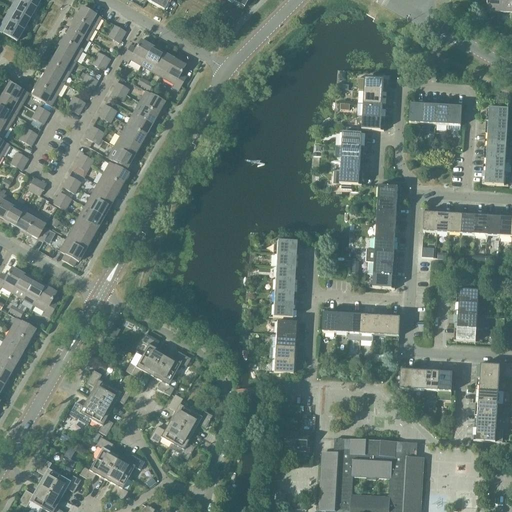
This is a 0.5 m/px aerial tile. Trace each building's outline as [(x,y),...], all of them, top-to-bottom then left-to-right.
[(37,10),(19,0),(15,0),(10,9),(29,20),(33,13),(35,14),(37,10)] [(19,0),(37,10),(40,6),(38,5),(40,0),(19,0)] [(146,0),(147,0),(146,1),(164,11),(169,0),(146,0)] [(229,0),(244,8),(248,0),(229,0)] [(487,0),(486,12),(500,13),(500,0),(487,0)] [(511,0),(500,0),(500,13),(511,13),(511,0)] [(75,15),(73,19),(95,31),(101,19),(82,8),(77,16),(75,15)] [(29,20),(10,9),(4,20),(23,31),(25,32),(27,28),(25,27),(29,20)] [(73,24),(69,31),(88,42),(95,31),(73,19),(71,23),(73,24)] [(23,31),(4,20),(0,26),(0,33),(16,42),(23,31)] [(107,38),(113,42),(120,30),(114,27),(107,38)] [(120,30),(113,42),(119,45),(125,33),(120,30)] [(88,42),(69,31),(65,38),(63,37),(61,41),(82,53),(88,42)] [(82,53),(61,41),(58,45),(60,46),(57,53),(76,64),(82,53)] [(130,61),(141,67),(152,48),(140,42),(134,53),(130,61)] [(141,67),(152,74),(164,52),(160,50),(158,52),(152,48),(141,67)] [(122,61),(128,64),(130,61),(134,53),(128,50),(122,61)] [(152,74),(163,80),(174,61),(167,57),(168,55),(164,52),(152,74)] [(76,64),(57,53),(53,60),(50,59),(48,63),(70,75),(76,64)] [(98,54),(95,60),(107,67),(110,61),(98,54)] [(107,67),(95,60),(92,66),(103,72),(107,67)] [(174,61),(163,80),(174,86),(179,78),(185,67),(174,61)] [(70,75),(48,63),(46,67),(48,68),(44,75),(63,86),(70,75)] [(38,81),(36,84),(57,97),(63,86),(44,75),(40,82),(38,81)] [(86,76),(82,82),(94,89),(97,83),(86,76)] [(174,86),(172,89),(178,92),(184,81),(179,78),(174,86)] [(138,85),(143,88),(147,82),(141,79),(138,85)] [(365,80),(364,93),(386,94),(387,81),(365,80)] [(94,89),(82,82),(79,88),(91,94),(94,89)] [(147,82),(143,88),(149,91),(152,86),(147,82)] [(3,95),(22,106),(28,95),(9,84),(3,95)] [(57,97),(36,84),(33,89),(36,90),(32,97),(51,108),(57,97)] [(117,84),(114,90),(126,97),(129,91),(117,84)] [(126,97),(114,90),(111,96),(122,102),(126,97)] [(145,92),(139,104),(160,116),(162,112),(160,111),(164,103),(145,92)] [(363,105),(385,107),(386,94),(364,93),(359,93),(358,104),(363,105)] [(3,95),(1,94),(0,95),(0,99),(0,108),(15,117),(22,106),(3,95)] [(73,98),(70,104),(82,111),(85,105),(73,98)] [(409,125),(422,125),(424,103),(411,102),(409,125)] [(422,125),(435,126),(436,104),(424,103),(422,125)] [(82,111),(70,104),(67,110),(78,116),(82,111)] [(132,115),(152,126),(155,119),(158,120),(160,116),(139,104),(132,115)] [(436,104),(435,126),(448,127),(449,105),(436,104)] [(363,105),(363,118),(385,119),(385,107),(363,105)] [(449,105),(448,127),(461,128),(462,106),(449,105)] [(105,106),(102,112),(113,119),(116,113),(105,106)] [(0,122),(9,128),(15,117),(0,108),(0,122)] [(38,108),(35,114),(46,120),(50,114),(38,108)] [(487,109),(486,122),(508,124),(509,110),(487,109)] [(113,119),(102,112),(98,118),(110,124),(113,119)] [(46,120),(35,114),(32,119),(43,126),(46,120)] [(152,126),(132,115),(126,126),(147,138),(150,134),(148,133),(152,126)] [(385,119),(363,118),(362,131),(384,132),(385,119)] [(9,128),(0,122),(0,138),(3,140),(9,128)] [(508,124),(486,122),(485,135),(507,136),(508,124)] [(147,138),(126,126),(120,137),(139,148),(143,141),(145,142),(147,138)] [(92,128),(89,134),(101,141),(104,135),(92,128)] [(26,130),(22,135),(34,142),(37,136),(26,130)] [(101,141),(89,134),(86,140),(97,146),(101,141)] [(343,134),(342,147),(364,148),(365,135),(343,134)] [(34,142),(22,135),(19,141),(31,148),(34,142)] [(485,135),(484,147),(506,149),(507,136),(485,135)] [(135,155),(139,148),(120,137),(114,148),(135,160),(137,156),(135,155)] [(8,146),(0,141),(0,156),(2,157),(8,146)] [(342,147),(341,159),(363,161),(364,148),(342,147)] [(484,147),(484,160),(506,161),(506,149),(484,147)] [(135,160),(114,148),(107,159),(126,170),(131,163),(133,164),(135,160)] [(17,154),(13,160),(25,166),(28,161),(17,154)] [(93,162),(81,156),(78,161),(90,168),(93,162)] [(340,172),(362,173),(363,161),(341,159),(340,172)] [(25,166),(13,160),(10,165),(21,172),(25,166)] [(505,174),(506,161),(484,160),(483,173),(505,174)] [(90,168),(78,161),(75,167),(86,174),(90,168)] [(109,164),(103,175),(124,187),(126,183),(124,182),(128,175),(109,164)] [(340,172),(334,172),(334,185),(362,186),(362,173),(340,172)] [(483,173),(482,186),(504,187),(505,174),(483,173)] [(103,175),(96,186),(116,197),(119,190),(121,191),(124,187),(103,175)] [(69,177),(66,183),(77,190),(80,184),(69,177)] [(1,186),(7,189),(10,184),(4,180),(1,186)] [(28,191),(33,194),(40,183),(34,180),(28,191)] [(40,183),(33,194),(39,198),(46,186),(40,183)] [(77,190),(66,183),(62,189),(74,196),(77,190)] [(90,197),(111,209),(114,205),(112,204),(116,197),(96,186),(90,197)] [(379,187),(378,201),(400,202),(401,189),(379,187)] [(56,200),(68,206),(71,201),(60,194),(56,200)] [(0,218),(4,221),(15,202),(4,196),(3,195),(0,201),(0,218)] [(109,213),(111,209),(90,197),(84,208),(103,218),(107,212),(109,213)] [(68,206),(56,200),(53,206),(65,212),(68,206)] [(399,214),(400,202),(378,201),(377,213),(399,214)] [(8,223),(15,227),(26,208),(15,202),(4,221),(3,223),(7,225),(8,223)] [(21,233),(25,236),(37,214),(26,208),(15,227),(22,231),(21,233)] [(103,219),(84,208),(78,219),(99,231),(101,227),(99,226),(103,219)] [(436,234),(438,212),(425,211),(423,233),(436,234)] [(436,234),(449,235),(450,213),(438,212),(436,234)] [(399,227),(399,214),(377,213),(376,226),(399,227)] [(449,235),(461,236),(463,214),(450,213),(449,235)] [(37,214),(25,236),(29,238),(30,236),(37,240),(44,228),(48,221),(37,214)] [(461,236),(474,236),(475,214),(463,214),(461,236)] [(474,236),(487,237),(488,215),(475,214),(474,236)] [(488,215),(487,237),(499,238),(501,216),(488,215)] [(511,216),(501,216),(499,238),(511,238),(511,233),(511,216)] [(99,231),(78,219),(71,230),(91,241),(95,234),(97,235),(99,231)] [(50,226),(56,229),(59,223),(53,220),(50,226)] [(376,226),(376,238),(398,240),(399,227),(376,226)] [(44,228),(37,240),(43,243),(49,232),(44,228)] [(71,230),(65,241),(86,253),(89,249),(87,248),(91,241),(71,230)] [(376,238),(375,251),(397,252),(398,240),(376,238)] [(86,253),(65,241),(59,252),(65,256),(76,262),(78,263),(82,256),(84,257),(86,253)] [(277,242),(276,255),(298,257),(299,243),(277,242)] [(397,252),(375,251),(374,263),(396,265),(397,252)] [(276,255),(275,268),(297,269),(298,257),(276,255)] [(76,262),(65,256),(61,261),(73,268),(76,262)] [(374,263),(373,276),(396,277),(396,265),(374,263)] [(275,268),(275,280),(297,282),(297,269),(275,268)] [(1,288),(12,295),(23,275),(11,269),(5,280),(1,288)] [(12,295),(23,301),(35,280),(31,277),(29,279),(23,275),(12,295)] [(396,277),(373,276),(373,289),(395,290),(396,277)] [(23,301),(33,307),(44,288),(37,284),(39,282),(35,280),(23,301)] [(275,280),(274,293),(296,294),(297,282),(275,280)] [(33,307),(45,313),(50,305),(56,294),(44,288),(33,307)] [(457,291),(456,304),(478,305),(479,292),(457,291)] [(274,293),(273,306),(295,307),(296,294),(274,293)] [(478,305),(456,304),(455,317),(477,318),(478,305)] [(45,313),(43,316),(49,319),(55,308),(50,305),(45,313)] [(295,307),(273,306),(272,319),(294,320),(295,307)] [(8,312),(14,315),(17,310),(11,307),(8,312)] [(17,310),(14,315),(20,319),(23,313),(17,310)] [(323,333),(336,334),(337,312),(324,311),(323,333)] [(336,334),(348,335),(350,313),(337,312),(336,334)] [(350,313),(348,335),(348,341),(360,342),(362,314),(350,313)] [(360,342),(373,342),(373,336),(375,314),(362,314),(360,342)] [(373,336),(386,337),(387,315),(375,314),(373,336)] [(387,315),(386,337),(399,338),(400,316),(387,315)] [(455,329),(477,330),(483,331),(483,318),(477,318),(455,317),(455,329)] [(16,320),(9,331),(31,343),(33,339),(31,338),(35,331),(16,320)] [(276,323),(275,336),(297,337),(298,324),(276,323)] [(477,330),(455,329),(454,342),(476,344),(477,330)] [(3,342),(22,353),(26,346),(28,347),(31,343),(9,331),(3,342)] [(147,346),(141,357),(158,366),(164,355),(155,350),(159,342),(146,335),(142,343),(147,346)] [(275,336),(274,349),(296,350),(297,337),(275,336)] [(3,342),(0,347),(0,355),(18,365),(20,361),(18,360),(22,353),(3,342)] [(274,349),(274,361),(296,362),(296,350),(274,349)] [(164,355),(158,366),(174,376),(180,365),(186,368),(190,360),(178,353),(174,360),(164,355)] [(0,369),(10,375),(14,368),(16,369),(18,365),(0,355),(0,369)] [(142,373),(151,378),(158,366),(141,357),(135,368),(129,365),(125,373),(138,380),(142,373)] [(296,362),(274,361),(273,374),(295,376),(296,362)] [(158,366),(151,378),(161,383),(157,390),(169,398),(174,390),(168,387),(174,376),(158,366)] [(478,366),(477,379),(499,380),(500,367),(478,366)] [(400,390),(413,391),(414,369),(401,368),(400,390)] [(10,375),(0,369),(0,384),(6,387),(8,383),(6,382),(10,375)] [(427,370),(414,369),(413,391),(426,392),(427,370)] [(426,392),(438,392),(439,370),(427,370),(426,392)] [(439,370),(438,392),(451,393),(452,371),(439,370)] [(93,389),(88,398),(100,405),(109,388),(98,382),(101,376),(93,372),(86,385),(93,389)] [(476,391),(498,393),(499,380),(477,379),(476,391)] [(109,388),(100,405),(111,411),(116,402),(124,406),(131,393),(123,389),(120,394),(109,388)] [(476,391),(476,404),(498,405),(498,393),(476,391)] [(175,413),(169,422),(181,429),(190,412),(179,406),(182,400),(175,396),(167,409),(175,413)] [(68,416),(87,427),(90,421),(99,405),(88,398),(83,408),(75,404),(68,416)] [(475,416),(497,418),(504,418),(505,406),(498,405),(476,404),(475,416)] [(100,405),(90,421),(101,427),(98,433),(106,437),(113,425),(106,421),(111,411),(100,405)] [(181,429),(192,435),(198,426),(205,430),(212,417),(204,413),(201,418),(190,412),(181,429)] [(496,430),(497,418),(475,416),(474,429),(496,430)] [(161,439),(171,445),(181,429),(169,422),(164,432),(157,428),(150,440),(157,445),(161,439)] [(181,429),(171,445),(182,451),(179,457),(187,461),(194,449),(187,445),(192,435),(181,429)] [(474,429),(473,442),(495,443),(496,430),(474,429)] [(284,452),(296,452),(297,433),(285,432),(284,452)] [(297,433),(296,452),(307,453),(308,433),(297,433)] [(100,439),(96,447),(101,450),(95,461),(112,470),(118,458),(109,453),(113,446),(100,439)] [(420,489),(423,482),(421,474),(423,468),(421,460),(416,459),(416,454),(417,445),(398,444),(349,441),(335,440),(334,455),(324,454),(321,461),(323,470),(320,476),(322,483),(319,490),(321,497),(318,505),(320,511),(420,511),(421,511),(419,503),(422,496),(420,489)] [(118,458),(112,470),(128,479),(134,468),(140,472),(144,464),(132,457),(128,464),(118,458)] [(43,477),(38,486),(49,493),(59,477),(48,470),(51,465),(43,460),(36,473),(43,477)] [(96,476),(105,481),(112,470),(95,461),(89,471),(83,468),(79,476),(91,483),(96,476)] [(112,470),(105,481),(114,487),(110,494),(123,501),(127,493),(122,490),(128,479),(112,470)] [(59,477),(49,493),(61,500),(66,490),(73,494),(81,482),(73,477),(69,483),(59,477)] [(29,503),(40,509),(49,493),(38,486),(32,496),(25,492),(18,504),(26,509),(29,503)] [(49,493),(40,509),(38,511),(60,511),(55,509),(61,500),(49,493)]
